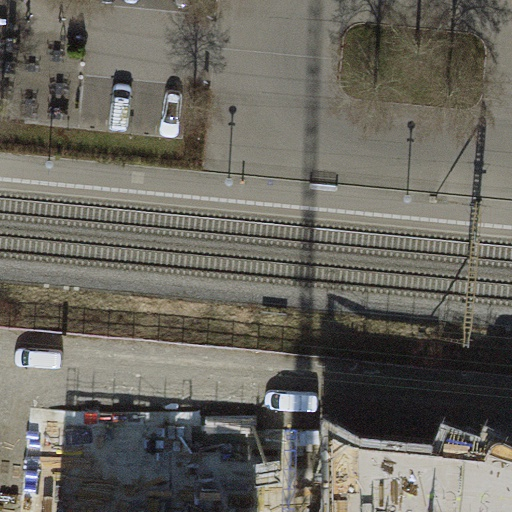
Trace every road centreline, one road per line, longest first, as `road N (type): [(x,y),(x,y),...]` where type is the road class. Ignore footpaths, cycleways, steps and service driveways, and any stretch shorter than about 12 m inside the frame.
road 1 (track): [(0,340),(511,393)]
road 2 (residential): [(259,53),(273,127),(486,147),(511,127)]
